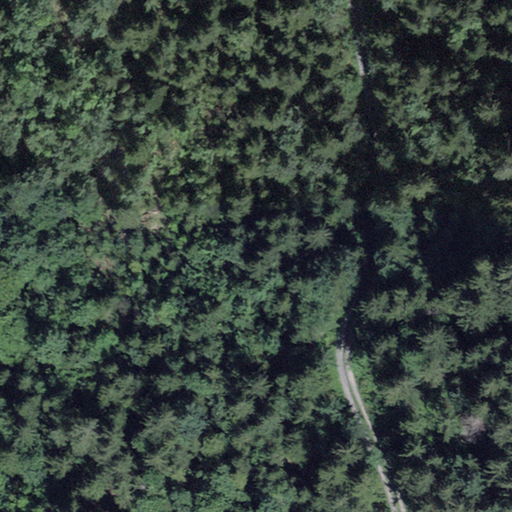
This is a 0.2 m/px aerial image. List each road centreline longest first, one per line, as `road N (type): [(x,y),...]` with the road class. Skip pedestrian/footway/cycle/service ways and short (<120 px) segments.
road 1 (track): [(359,0),(384,227),(347,333)]
road 2 (track): [(393,511),(347,384),(347,333)]
